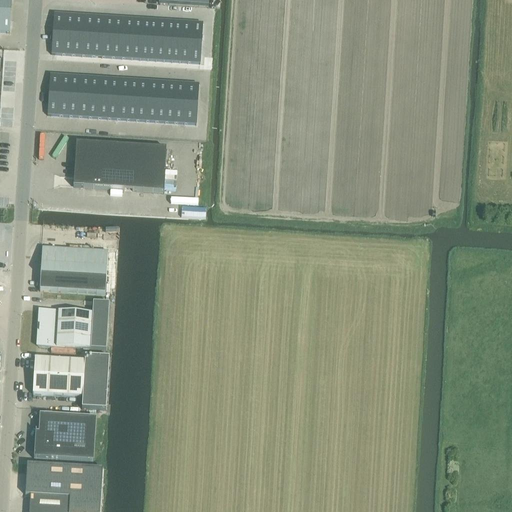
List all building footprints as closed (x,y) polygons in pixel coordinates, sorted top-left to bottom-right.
[(0,0),(0,33),(9,34),(11,14),(11,0),(0,0)] [(54,15),(52,56),(132,61),(200,65),(202,25),(54,15)] [(199,86),(50,76),(48,117),(196,127),(199,86)] [(163,194),(166,150),(121,147),(76,145),(74,178),(73,188),(116,191),(163,194)] [(108,253),(42,250),(40,292),(105,296),(108,253)] [(42,312),(40,348),(57,349),(90,351),(106,352),(107,331),(109,305),(94,304),(93,315),(59,313),(42,312)] [(85,364),(35,361),(33,396),(83,399),(82,412),(107,413),(111,360),(85,358),(85,364)] [(39,435),(36,434),(34,460),(93,464),(96,420),(40,416),(39,435)] [(27,466),(25,497),(30,497),(29,511),(69,511),(70,499),(101,501),(103,471),(27,466)]
